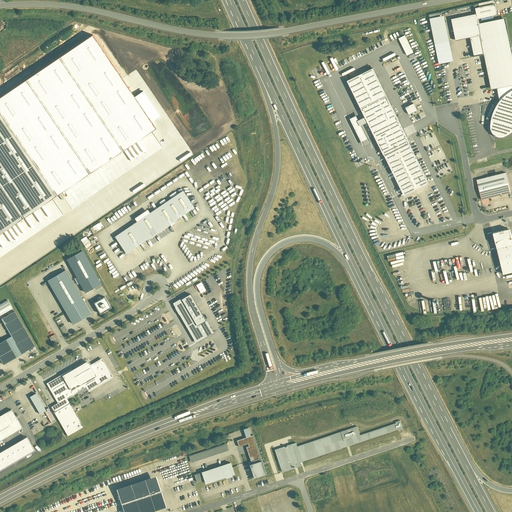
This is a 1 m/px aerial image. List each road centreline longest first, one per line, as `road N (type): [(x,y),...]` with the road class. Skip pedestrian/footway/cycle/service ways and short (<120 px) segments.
road 1 (motorway): [(447,429),(241,0)]
road 2 (residential): [(0,6),(83,8),(227,35),(452,0)]
road 3 (motorway): [(257,63),(278,163),(251,255),(250,301),(275,385)]
road 4 (primary): [(275,385),(81,457),(0,498)]
road 5 (motorway): [(257,63),(372,305)]
road 6 (motorway): [(278,360),(258,278),(280,246),(323,242),(372,305)]
road 7 (motorway): [(372,305),(478,511)]
road 8 (residential): [(430,115),(452,117),(473,215),(511,208)]
road 9 (residential): [(0,387),(137,309)]
road 10 (residential): [(298,476),(414,438)]
